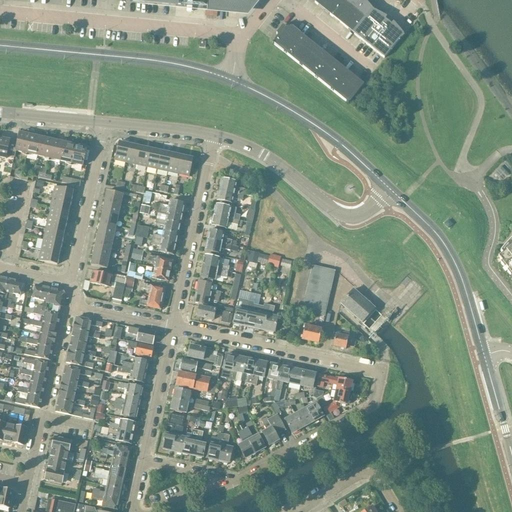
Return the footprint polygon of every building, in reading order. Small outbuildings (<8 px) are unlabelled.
[(207,0),(207,8),(225,10),(246,12),(255,0),(207,0)] [(387,22),(362,2),(360,0),(311,0),(311,1),(384,59),(403,34),(387,22)] [(285,54),(300,34),(291,27),(290,27),(285,28),(283,26),(276,34),(278,36),(272,43),(285,54)] [(292,60),(308,40),(300,34),(285,54),(292,60)] [(300,66),(316,47),(308,40),(292,60),(300,66)] [(308,72),(324,53),(316,47),(300,66),(308,72)] [(316,79),(331,59),(324,53),(308,72),(316,79)] [(324,85),(339,65),(331,59),(316,79),(324,85)] [(331,91),(347,72),(339,65),(324,85),(331,91)] [(339,97),(355,78),(347,72),(331,91),(339,97)] [(347,104),(363,84),(355,78),(339,97),(347,104)] [(26,154),(30,136),(19,133),(17,143),(15,151),(15,152),(26,154)] [(37,156),(41,138),(30,136),(26,154),(37,156)] [(15,151),(17,143),(9,141),(10,141),(0,138),(0,157),(5,159),(6,155),(14,157),(15,152),(15,151)] [(49,159),(53,141),(41,138),(37,156),(49,159)] [(60,161),(64,143),(53,141),(49,159),(60,161)] [(125,163),(129,145),(118,142),(114,161),(125,163)] [(71,164),(75,146),(64,143),(60,161),(71,164)] [(136,165),(140,147),(129,145),(125,163),(136,165)] [(82,166),(86,148),(75,146),(71,164),(82,166)] [(146,168),(150,149),(140,147),(136,165),(146,168)] [(157,170),(161,152),(150,149),(146,168),(157,170)] [(167,172),(171,154),(161,152),(157,170),(167,172)] [(178,175),(182,156),(171,154),(167,172),(178,175)] [(189,177),(193,159),(182,156),(178,175),(189,177)] [(79,187),(81,181),(68,178),(66,184),(79,187)] [(220,185),(219,190),(243,195),(244,189),(235,187),(236,182),(222,179),(221,181),(220,180),(219,185),(220,185)] [(144,194),(145,187),(131,184),(130,191),(144,194)] [(70,201),(73,191),(54,187),(52,197),(70,201)] [(242,201),(243,195),(219,190),(218,195),(217,195),(216,199),(217,199),(217,201),(232,204),(233,199),(242,201)] [(120,206),(123,195),(107,191),(104,202),(120,206)] [(149,204),(150,198),(159,199),(159,195),(145,192),(143,202),(149,204)] [(68,212),(70,201),(52,197),(50,208),(68,212)] [(182,214),(184,204),(169,201),(168,206),(160,204),(158,209),(182,214)] [(118,216),(120,206),(104,202),(102,213),(118,216)] [(236,209),(231,208),(216,205),(216,206),(214,206),(213,210),(215,210),(214,215),(239,221),(240,215),(235,214),(236,209)] [(148,215),(150,208),(142,206),(140,213),(148,215)] [(66,223),(68,212),(50,208),(47,219),(66,223)] [(180,224),(182,214),(158,209),(157,214),(166,216),(165,221),(180,224)] [(246,222),(252,223),(254,212),(248,210),(246,222)] [(116,227),(118,216),(102,213),(100,223),(116,227)] [(211,220),(210,224),(212,225),(211,226),(226,229),(236,231),(238,226),(239,221),(214,215),(213,220),(211,220)] [(64,233),(66,223),(47,219),(45,229),(64,233)] [(180,224),(165,221),(156,219),(155,224),(164,226),(163,231),(178,234),(180,224)] [(452,225),(448,220),(444,224),(448,229),(452,225)] [(113,237),(116,227),(100,223),(97,234),(113,237)] [(61,244),(64,233),(45,229),(43,240),(61,244)] [(209,230),(207,241),(235,247),(236,242),(231,241),(232,241),(223,239),(224,233),(209,230)] [(175,245),(178,234),(163,231),(162,236),(153,234),(152,240),(175,245)] [(111,248),(113,237),(97,234),(95,244),(111,248)] [(59,255),(61,244),(43,240),(41,251),(59,255)] [(173,255),(175,245),(152,240),(151,245),(159,247),(158,252),(173,255)] [(236,252),(237,247),(235,247),(207,241),(204,251),(219,255),(220,249),(236,252)] [(109,258),(111,248),(95,244),(93,255),(109,258)] [(141,260),(143,251),(134,249),(132,258),(141,260)] [(57,265),(59,255),(41,251),(38,261),(57,265)] [(257,263),(258,254),(247,251),(244,263),(256,265),(257,263)] [(267,265),(267,263),(269,257),(258,254),(257,263),(267,265)] [(106,269),(109,258),(93,255),(90,266),(106,269)] [(169,271),(171,261),(148,256),(147,261),(156,263),(154,268),(169,271)] [(219,264),(220,259),(205,256),(204,257),(203,257),(202,260),(204,261),(202,267),(228,272),(229,267),(219,264)] [(277,266),(279,259),(269,257),(267,263),(277,266)] [(290,268),(291,262),(282,260),(280,266),(290,268)] [(314,314),(324,269),(312,266),(301,312),(314,314)] [(200,273),(199,276),(200,277),(200,278),(215,281),(216,276),(221,277),(227,278),(231,279),(232,273),(228,272),(202,267),(201,272),(200,273)] [(167,282),(169,271),(154,268),(153,273),(145,272),(144,277),(167,282)] [(324,317),(335,271),(324,269),(314,314),(324,317)] [(115,282),(112,295),(111,299),(113,299),(112,303),(120,305),(125,280),(92,272),(90,283),(105,287),(106,280),(115,282)] [(236,273),(230,298),(236,299),(241,274),(236,273)] [(0,302),(10,305),(11,301),(12,294),(19,296),(22,283),(7,280),(0,278),(0,302)] [(133,287),(134,279),(128,278),(126,286),(133,287)] [(212,291),(213,285),(198,281),(196,292),(219,297),(220,292),(212,291)] [(163,293),(164,288),(143,284),(142,289),(150,291),(148,296),(162,299),(162,298),(164,298),(164,295),(163,293)] [(47,302),(50,289),(35,286),(32,299),(44,301),(47,302)] [(60,316),(64,294),(63,292),(50,289),(47,302),(44,301),(43,308),(42,307),(41,312),(60,316)] [(374,309),(370,305),(360,297),(353,290),(340,305),(361,323),(374,309)] [(218,302),(219,297),(196,292),(193,302),(208,306),(209,300),(218,302)] [(162,304),(163,300),(162,299),(148,296),(147,302),(140,300),(139,305),(159,309),(160,304),(162,304)] [(243,326),(248,301),(238,299),(233,324),(234,324),(233,325),(238,326),(238,325),(243,326)] [(253,330),(258,306),(254,305),(254,303),(248,301),(243,326),(248,327),(247,328),(253,330)] [(13,306),(10,305),(0,302),(0,311),(1,308),(12,310),(13,306)] [(264,331),(269,306),(264,305),(263,307),(258,306),(253,330),(258,331),(259,330),(264,331)] [(230,324),(232,314),(199,306),(198,310),(197,310),(196,315),(197,315),(197,317),(213,320),(214,316),(222,318),(221,322),(230,324)] [(274,333),(278,318),(272,317),(274,307),(269,306),(264,331),(268,332),(268,333),(273,334),(273,333),(274,333)] [(41,312),(36,311),(26,309),(26,313),(43,317),(42,324),(57,327),(60,316),(41,312)] [(89,333),(90,325),(101,328),(102,324),(76,318),(73,330),(89,333)] [(55,338),(57,327),(42,324),(25,320),(24,325),(41,328),(40,334),(55,338)] [(154,338),(155,333),(128,327),(127,334),(137,336),(137,341),(152,344),(154,343),(155,339),(154,338)] [(318,344),(321,331),(304,327),(301,340),(318,344)] [(98,339),(99,336),(89,333),(73,330),(71,341),(86,344),(88,337),(98,339)] [(345,350),(349,334),(342,333),(341,336),(335,335),(333,347),(345,350)] [(52,349),(55,338),(40,334),(38,341),(28,339),(27,344),(37,346),(52,349)] [(85,351),(86,344),(71,341),(68,352),(84,355),(94,358),(95,353),(85,351)] [(150,359),(153,348),(128,343),(127,347),(136,349),(135,355),(150,359)] [(50,361),(52,349),(37,346),(35,353),(25,351),(24,356),(50,361)] [(189,352),(188,358),(189,358),(188,360),(214,366),(220,367),(223,356),(216,354),(215,358),(209,356),(210,351),(205,350),(205,349),(190,346),(190,347),(189,347),(188,351),(189,352)] [(82,362),(84,355),(68,352),(66,363),(91,369),(93,364),(82,362)] [(230,381),(235,357),(231,356),(230,355),(227,354),(226,355),(225,355),(222,369),(227,371),(225,380),(230,381)] [(242,374),(246,358),(241,357),(240,358),(235,357),(230,381),(236,382),(236,379),(241,380),(242,374)] [(250,385),(255,361),(252,361),(251,359),(246,358),(242,374),(248,375),(246,384),(250,385)] [(46,375),(49,365),(24,359),(24,364),(34,366),(32,372),(46,375)] [(148,368),(149,365),(148,364),(148,362),(133,359),(132,365),(119,362),(118,367),(119,367),(146,373),(147,369),(148,368)] [(210,372),(211,365),(182,359),(181,365),(179,365),(179,368),(180,370),(179,371),(194,374),(195,369),(210,372)] [(263,379),(266,364),(265,364),(265,363),(262,362),(260,363),(255,361),(250,385),(256,386),(258,377),(263,379)] [(275,391),(280,367),(276,366),(275,365),(272,364),(271,365),(270,365),(267,380),(272,381),(270,390),(275,391)] [(90,377),(91,373),(65,367),(62,379),(78,382),(80,375),(90,377)] [(145,378),(146,373),(119,367),(117,372),(129,375),(128,380),(143,384),(144,383),(145,382),(146,379),(145,378)] [(287,384),(291,368),(286,367),(285,368),(280,367),(275,391),(281,392),(283,383),(287,384)] [(299,387),(302,372),(297,371),(296,370),(291,368),(287,384),(299,387)] [(46,375),(32,372),(22,370),(21,374),(31,377),(30,384),(44,387),(46,375)] [(214,395),(217,381),(178,372),(175,386),(214,395)] [(312,390),(315,375),(313,374),(313,373),(309,373),(308,373),(302,372),(299,387),(312,390)] [(349,394),(352,382),(338,379),(338,380),(318,375),(316,387),(322,388),(323,383),(336,386),(335,392),(339,392),(340,392),(349,394)] [(88,384),(78,382),(62,379),(60,390),(76,393),(77,386),(87,388),(88,384)] [(141,394),(142,388),(118,383),(117,389),(126,390),(125,395),(142,399),(143,394),(141,394)] [(41,398),(44,387),(30,384),(28,390),(18,388),(17,392),(27,395),(41,398)] [(188,403),(190,392),(174,389),(172,400),(188,403)] [(74,400),(76,393),(60,390),(58,401),(73,404),(83,406),(84,402),(74,400)] [(347,406),(349,394),(340,392),(339,392),(335,392),(332,404),(327,407),(321,396),(316,399),(321,409),(323,410),(326,416),(338,409),(339,409),(339,404),(347,406)] [(264,395),(262,401),(263,402),(266,402),(273,402),(272,394),(266,395),(264,395)] [(39,408),(41,398),(27,395),(26,401),(16,399),(15,403),(39,408)] [(140,404),(142,399),(125,395),(124,401),(115,399),(114,404),(138,409),(139,403),(140,404)] [(97,406),(99,399),(92,397),(91,405),(97,406)] [(237,408),(236,402),(236,398),(226,399),(224,410),(237,408)] [(186,414),(188,403),(172,400),(170,410),(186,414)] [(90,417),(82,415),(82,414),(71,411),(73,404),(58,401),(55,412),(88,419),(94,420),(96,409),(92,408),(90,417)] [(282,416),(275,403),(273,404),(280,417),(282,416)] [(323,417),(315,403),(305,409),(313,423),(318,421),(318,420),(323,417)] [(137,414),(138,409),(114,404),(113,408),(122,410),(120,416),(135,419),(136,418),(137,419),(138,415),(137,414)] [(285,430),(278,418),(280,417),(273,404),(270,405),(276,416),(267,421),(266,419),(261,421),(266,431),(262,433),(269,447),(270,446),(271,447),(274,445),(274,444),(279,441),(276,436),(285,430)] [(243,422),(241,415),(247,413),(246,408),(236,410),(240,423),(243,422)] [(313,423),(305,409),(294,414),(302,428),(307,426),(308,426),(313,423)] [(171,451),(177,427),(181,428),(184,417),(169,414),(166,425),(172,426),(170,435),(164,434),(161,449),(162,449),(162,450),(167,451),(167,450),(171,451)] [(302,428),(294,414),(284,420),(292,434),(293,433),(294,434),(298,432),(298,431),(302,428)] [(135,428),(136,426),(134,425),(135,423),(120,420),(119,426),(109,424),(108,428),(132,434),(133,429),(135,428)] [(12,443),(16,426),(5,424),(2,441),(12,443)] [(23,445),(27,429),(16,426),(12,443),(23,445)] [(255,454),(242,431),(240,426),(235,429),(243,444),(238,446),(245,460),(246,459),(247,460),(250,458),(251,457),(255,454)] [(182,454),(185,438),(180,437),(182,428),(181,428),(177,427),(171,451),(176,452),(176,453),(182,454)] [(131,439),(132,434),(108,428),(107,434),(116,436),(115,441),(130,444),(130,443),(132,443),(132,440),(131,439)] [(265,449),(258,435),(253,438),(247,428),(242,431),(255,454),(259,452),(261,452),(264,451),(264,449),(265,449)] [(192,456),(197,432),(192,431),(191,435),(186,434),(185,438),(182,454),(187,455),(192,456)] [(203,458),(206,443),(201,442),(203,433),(197,432),(192,456),(197,457),(196,458),(201,459),(201,458),(203,458)] [(217,461),(224,435),(218,434),(217,439),(211,438),(207,459),(208,459),(208,460),(212,461),(212,460),(217,461)] [(229,464),(232,448),(226,447),(229,436),(224,435),(217,461),(223,462),(223,464),(227,464),(228,463),(229,464)] [(68,452),(71,441),(54,437),(52,448),(68,452)] [(128,459),(130,449),(115,446),(114,452),(108,451),(108,450),(102,449),(102,450),(92,448),(91,451),(100,453),(128,459)] [(66,462),(68,452),(52,448),(49,459),(66,462)] [(126,469),(128,459),(100,453),(99,458),(106,460),(106,459),(112,460),(111,466),(126,469)] [(64,473),(66,462),(49,459),(47,469),(64,473)] [(124,480),(126,469),(111,466),(109,472),(95,468),(94,473),(124,480)] [(61,484),(64,473),(47,469),(44,480),(61,484)] [(122,489),(124,480),(94,473),(93,478),(107,482),(106,486),(122,489)] [(119,500),(122,489),(106,486),(105,493),(99,491),(99,490),(92,489),(91,494),(119,500)] [(0,506),(9,509),(13,492),(2,489),(0,497),(0,506)] [(117,511),(119,500),(91,494),(90,500),(97,501),(98,500),(103,501),(102,507),(117,511)] [(73,511),(75,505),(51,500),(48,511),(34,511),(33,511),(73,511)]
